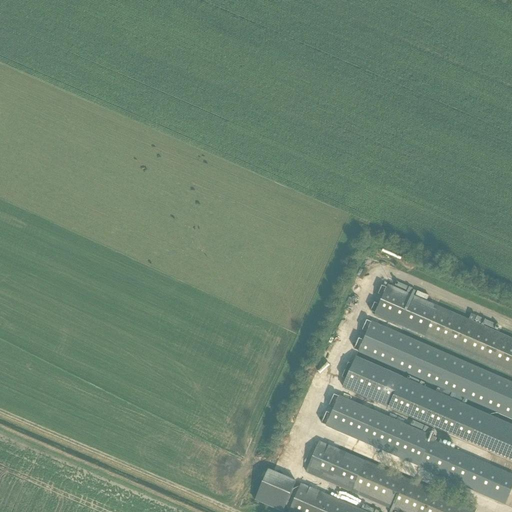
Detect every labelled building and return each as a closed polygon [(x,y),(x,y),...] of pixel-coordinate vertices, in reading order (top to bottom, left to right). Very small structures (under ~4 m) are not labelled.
[(387,286),(374,316),(418,336),(511,376),(511,340),(431,305),(387,286)] [(511,382),(416,341),(372,322),(358,353),(511,419),(511,382)] [(342,388),(511,461),(511,425),(355,357),(342,388)] [(327,427),(418,466),(505,504),(511,487),(511,476),(429,441),(431,437),(339,397),(327,427)] [(305,473),(395,511),(474,511),(475,510),(318,442),(305,473)] [(280,511),(283,511),(296,482),(268,470),(254,501),(280,511)] [(363,511),(299,484),(288,511),(363,511)]
